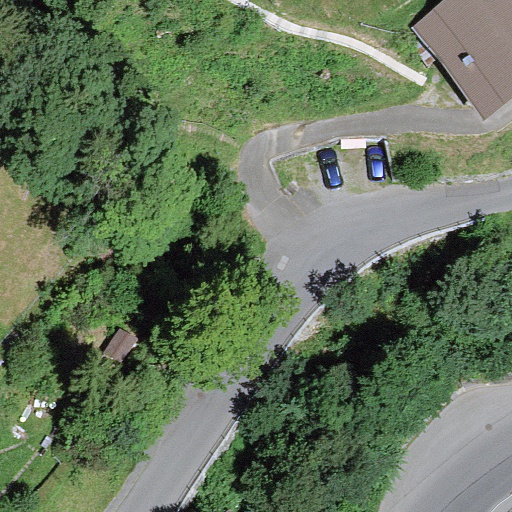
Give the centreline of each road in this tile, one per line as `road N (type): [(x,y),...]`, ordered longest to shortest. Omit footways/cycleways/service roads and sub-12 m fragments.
road 1 (residential): [(140,511),(251,334),(337,258),(380,231),(511,188)]
road 2 (track): [(408,120),(271,142),(260,154),(265,208),(312,280)]
road 3 (tertiary): [(408,511),(455,462),(511,428)]
